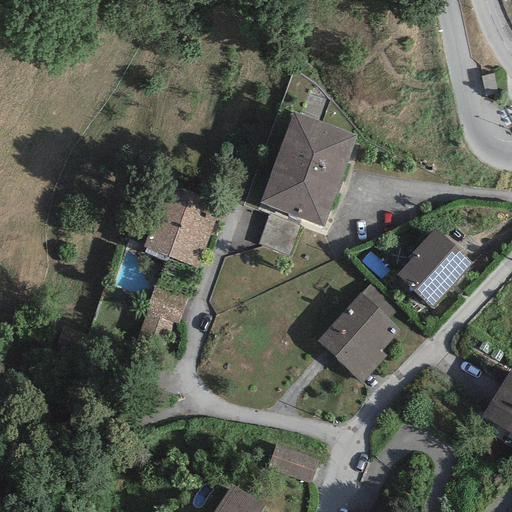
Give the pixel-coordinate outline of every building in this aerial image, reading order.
[(355,135),(290,113),(260,204),(289,213),(289,216),(324,227),(335,193),(336,194),(355,135)] [(220,203),(164,184),(142,248),(198,268),(220,203)] [(299,226),(268,215),(257,245),(289,256),(299,226)] [(475,263),(435,228),(432,231),(394,275),(434,309),(475,263)] [(371,283),(361,294),(388,319),(399,306),(371,283)] [(187,296),(155,284),(137,333),(165,343),(172,322),(177,324),(187,296)] [(361,294),(359,293),(316,341),(362,383),(386,356),(381,350),(399,330),(388,319),(361,294)] [(511,368),(481,416),(511,436),(511,368)] [(318,460),(275,445),(266,469),(309,484),(318,460)] [(259,511),(263,506),(231,485),(213,511),(259,511)]
